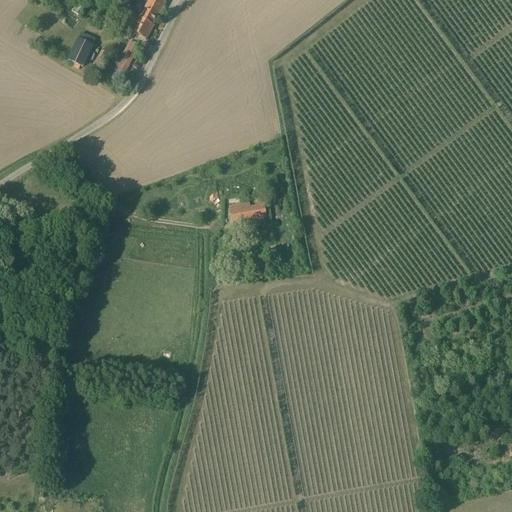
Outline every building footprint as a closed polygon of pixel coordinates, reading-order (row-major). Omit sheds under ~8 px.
[(134,34),(146,41),(165,6),(153,0),(147,0),(138,19),(131,32),(134,34)] [(24,23),(28,26),(45,4),(41,1),(24,23)] [(75,38),(65,56),(76,62),(86,44),(75,38)] [(139,46),(130,41),(110,79),(119,84),(139,46)] [(92,76),(100,64),(108,50),(103,47),(95,61),(87,74),(92,76)] [(250,208),(249,204),(230,208),(233,224),(266,218),(264,206),(250,208)]
